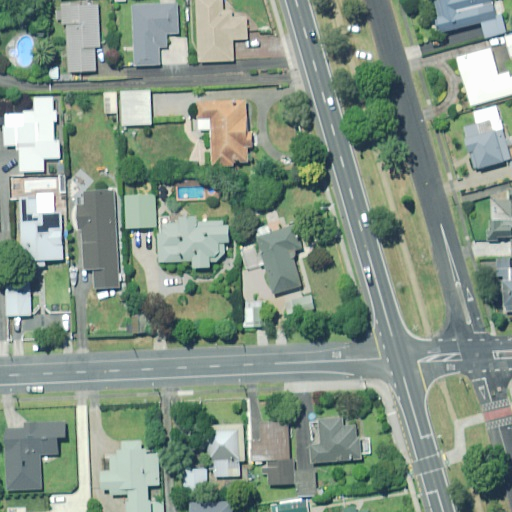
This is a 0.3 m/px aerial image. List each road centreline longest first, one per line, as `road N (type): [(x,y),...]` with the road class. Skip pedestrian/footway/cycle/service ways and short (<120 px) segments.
road 1 (residential): [(0,376),(399,358)]
road 2 (secondary): [(296,0),(399,358)]
road 3 (residential): [(479,355),(375,0)]
road 4 (secondary): [(399,358),(443,511)]
